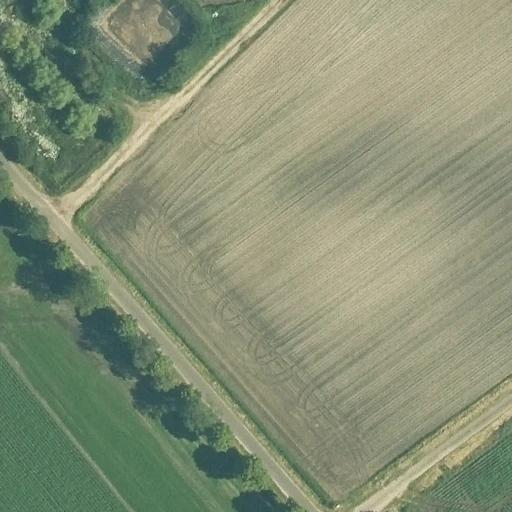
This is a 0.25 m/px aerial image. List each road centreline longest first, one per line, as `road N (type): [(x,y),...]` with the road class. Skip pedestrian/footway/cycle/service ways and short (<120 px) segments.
road 1 (unclassified): [(308,511),(0,167)]
road 2 (unclassified): [(363,511),(511,403)]
